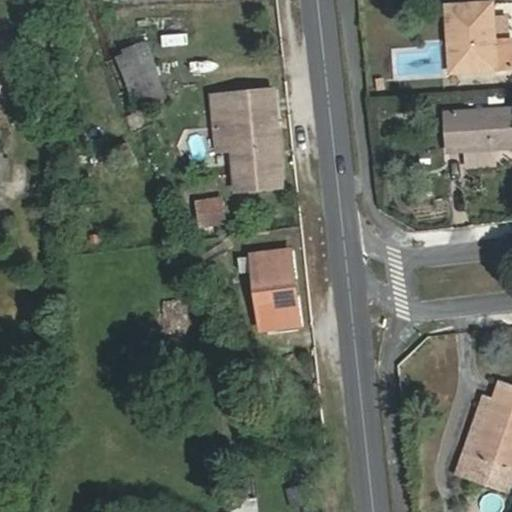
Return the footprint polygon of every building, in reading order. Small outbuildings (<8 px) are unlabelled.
[(498,30),(511,29),(511,1),(498,2),(498,30)] [(454,40),(456,77),(498,74),(493,5),(447,10),(449,40),(454,40)] [(130,112),(168,101),(150,42),(112,54),(130,112)] [(237,194),(284,189),(275,92),(213,98),(218,154),(233,152),(237,194)] [(511,112),(447,117),(450,155),(511,149),(511,112)] [(0,192),(8,152),(0,150),(0,192)] [(199,200),(204,228),(228,224),(223,195),(199,200)] [(292,253),(253,257),(262,332),(301,327),(292,253)] [(511,475),(511,392),(499,388),(493,405),(479,446),(473,462),(511,475)] [(493,405),(478,400),(464,440),(479,446),(493,405)] [(464,440),(452,476),(506,494),(511,477),(511,475),(473,462),(479,446),(464,440)] [(302,483),(286,488),(293,509),(309,503),(302,483)]
